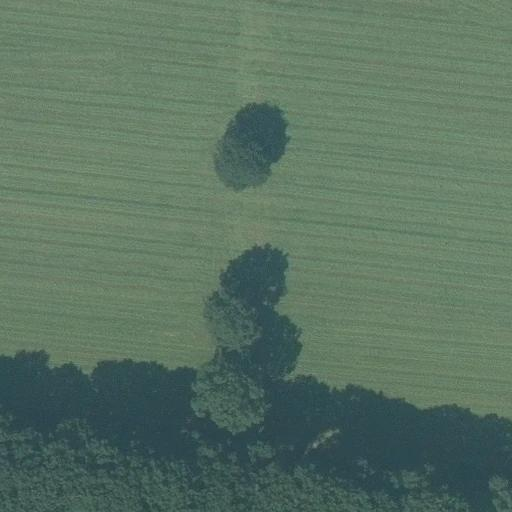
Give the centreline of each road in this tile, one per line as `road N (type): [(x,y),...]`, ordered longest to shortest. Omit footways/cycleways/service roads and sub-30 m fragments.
road 1 (track): [(227,483),(257,0)]
road 2 (track): [(476,511),(0,461)]
